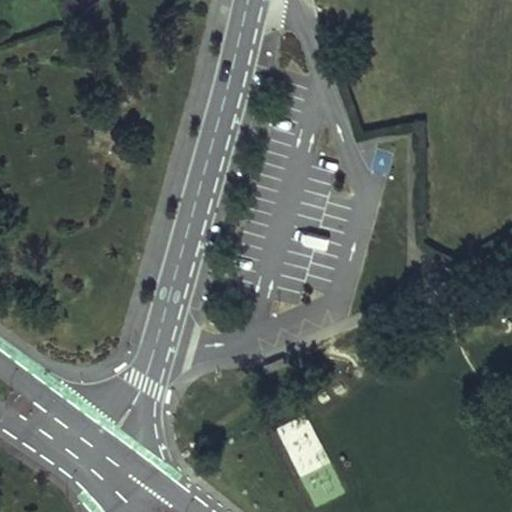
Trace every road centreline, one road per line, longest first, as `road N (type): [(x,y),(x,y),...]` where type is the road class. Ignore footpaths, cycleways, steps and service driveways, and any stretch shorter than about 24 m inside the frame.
road 1 (tertiary): [(108,445),(144,383),(247,0)]
road 2 (track): [(511,424),(426,294)]
road 3 (tertiary): [(108,445),(0,364)]
